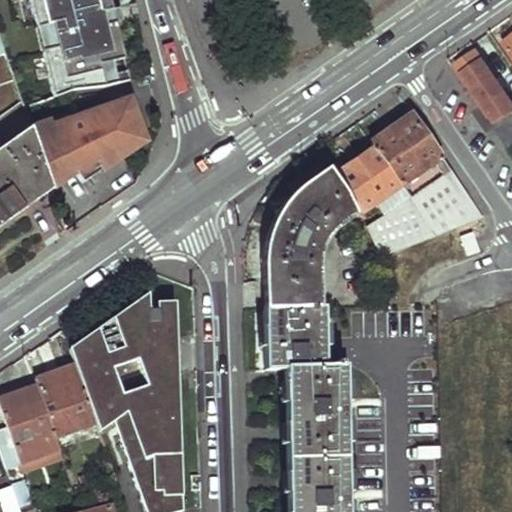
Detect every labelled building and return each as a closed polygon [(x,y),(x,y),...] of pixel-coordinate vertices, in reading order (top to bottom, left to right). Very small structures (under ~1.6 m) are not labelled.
[(31,0),(40,31),(54,27),(60,50),(46,54),(57,96),(74,90),(104,89),(133,82),(131,73),(107,79),(104,68),(118,64),(109,28),(93,32),(90,19),(105,15),(101,0),(31,0)] [(111,0),(101,0),(105,15),(90,19),(93,32),(109,28),(118,64),(104,68),(107,79),(131,73),(111,0)] [(54,27),(40,31),(46,54),(60,50),(54,27)] [(0,81),(14,76),(6,53),(0,54),(0,81)] [(494,78),(476,53),(458,66),(498,123),(494,126),(511,152),(511,103),(503,91),(507,89),(498,75),(494,78)] [(0,221),(52,188),(32,129),(25,109),(22,100),(0,115),(0,221)] [(132,101),(108,110),(125,158),(137,151),(143,131),(132,101)] [(69,116),(32,129),(52,188),(54,191),(78,175),(85,186),(96,178),(94,175),(125,158),(108,110),(90,115),(93,123),(86,126),(83,118),(71,122),(69,116)] [(90,115),(83,118),(86,126),(93,123),(90,115)] [(414,115),(372,145),(375,150),(337,175),(367,220),(407,196),(410,200),(367,227),(380,254),(483,218),(414,115)] [(283,206),(280,211),(276,217),(274,221),(272,224),(269,227),(268,231),(267,235),(266,239),(264,243),(264,249),(263,253),(262,258),(262,263),(262,269),(262,274),(262,282),(263,310),(316,308),(315,273),(316,266),(316,262),(318,257),(319,252),(320,249),(322,245),(324,242),(326,239),(328,236),(330,232),(334,229),(336,226),(339,223),(355,216),(345,194),(326,169),(310,181),(303,187),(296,192),(292,196),(289,199),(285,203),(283,206)] [(146,294),(68,349),(73,364),(94,422),(98,432),(112,421),(144,511),(173,511),(180,510),(172,303),(154,304),(154,311),(146,311),(146,294)] [(316,308),(263,310),(263,369),(282,368),(283,382),(286,511),(345,511),(343,366),(340,365),(340,361),(334,361),(334,368),(324,368),(323,309),(316,308)] [(54,436),(94,422),(73,364),(33,379),(36,385),(54,436)] [(16,465),(58,449),(54,436),(36,385),(0,398),(0,415),(5,432),(16,465)] [(0,448),(7,468),(16,465),(5,432),(0,434),(0,448)] [(24,483),(10,488),(17,507),(30,503),(24,483)] [(0,500),(3,511),(18,511),(17,507),(10,488),(0,490),(0,500)]
